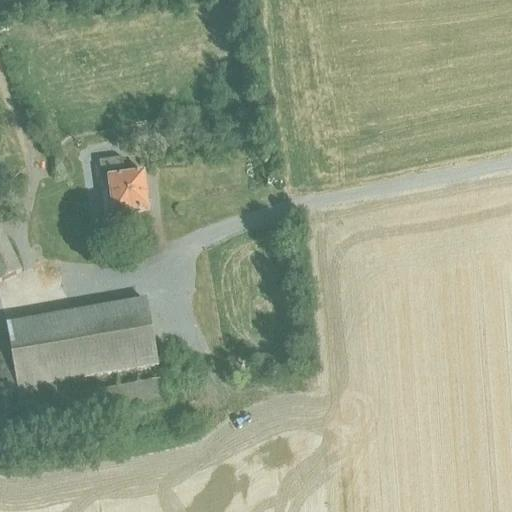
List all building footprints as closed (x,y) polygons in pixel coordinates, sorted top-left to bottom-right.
[(210,139),(207,123),(187,126),(190,142),(210,139)] [(56,148),(47,151),(56,179),(65,176),(56,148)] [(122,161),(100,164),(102,182),(108,181),(113,218),(149,213),(144,175),(124,178),(122,161)] [(0,230),(0,283),(21,273),(0,230)] [(163,409),(144,302),(70,315),(69,309),(53,312),(54,318),(6,326),(10,345),(0,346),(0,395),(18,393),(25,433),(163,409)]
